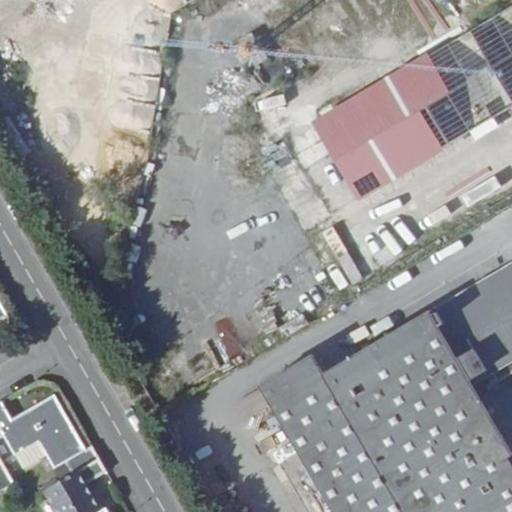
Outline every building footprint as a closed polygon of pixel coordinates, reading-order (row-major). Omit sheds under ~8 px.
[(383,85),(511,7),(511,0),(492,0),(374,70),(383,85)] [(511,110),(511,7),(383,85),(286,143),(331,218),(511,110)] [(254,131),(268,156),(280,149),(266,124),(254,131)] [(511,264),(326,374),(315,355),(262,387),(335,511),(511,511),(511,448),(475,386),(501,371),(506,379),(511,375),(511,264)] [(303,300),(338,291),(332,269),(297,278),(303,300)] [(268,300),(291,307),(294,296),(271,289),(268,300)] [(0,322),(11,317),(0,297),(0,322)] [(132,307),(107,323),(161,416),(187,401),(132,307)] [(219,337),(204,343),(216,372),(231,366),(219,337)] [(62,479),(101,458),(94,446),(88,449),(56,395),(14,419),(3,401),(0,403),(0,426),(6,436),(25,469),(48,455),(62,479)] [(0,439),(6,436),(0,426),(0,495),(18,485),(0,454),(0,439)] [(58,511),(98,511),(104,508),(90,483),(110,472),(101,458),(62,479),(46,489),(58,511)]
